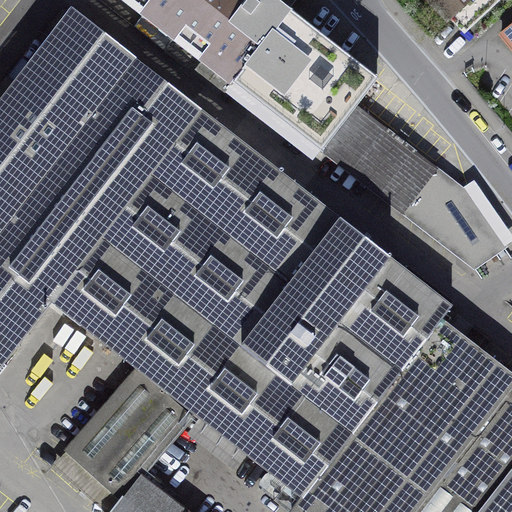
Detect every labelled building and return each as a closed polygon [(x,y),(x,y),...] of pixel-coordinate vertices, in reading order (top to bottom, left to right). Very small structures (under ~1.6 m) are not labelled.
[(127,0),(321,150),(328,141),(355,106),(377,78),(289,10),(288,10),(274,0),(127,0)] [(429,0),(449,20),(454,15),(466,28),(496,0),(429,0)] [(16,82),(0,102),(0,366),(8,356),(52,300),(287,484),(281,492),(296,504),(297,505),(441,320),(451,306),(269,164),(72,10),(16,82)] [(511,25),(502,34),(511,46),(511,25)] [(416,153),(355,106),(328,141),(408,204),(402,212),(467,262),(469,261),(474,268),(504,247),(465,190),(416,153)] [(477,349),(441,320),(297,505),(296,504),(291,511),(292,511),(511,511),(511,374),(478,348),(477,349)] [(138,369),(67,450),(94,474),(122,498),(141,474),(192,416),(138,369)] [(122,498),(110,511),(189,511),(141,474),(122,498)]
